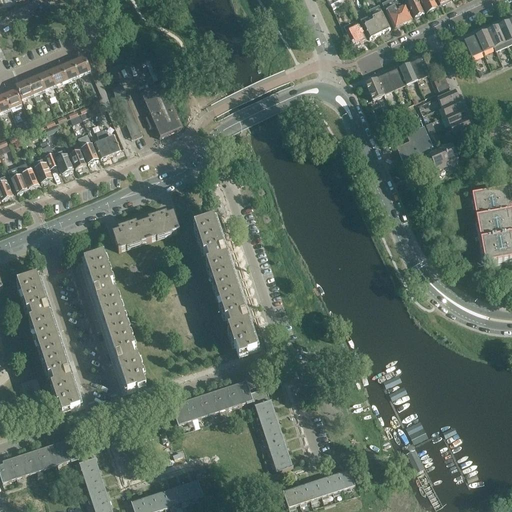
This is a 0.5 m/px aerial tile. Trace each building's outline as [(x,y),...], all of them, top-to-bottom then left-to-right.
[(403,0),(407,6),(414,20),(415,20),(417,20),(419,19),(420,17),(424,15),(416,0),(403,0)] [(418,0),(419,0),(426,15),(437,10),(432,0),(418,0)] [(382,6),(394,31),(403,26),(396,12),(393,5),(391,2),(382,6)] [(397,3),(393,5),(396,12),(403,26),(412,22),(405,8),(400,10),(397,3)] [(369,13),(373,22),(380,36),(384,34),(386,35),(388,34),(389,32),(390,31),(384,17),(379,8),(369,13)] [(380,36),(373,22),(371,17),(360,22),(369,41),(371,41),(373,41),(375,40),(376,38),(380,36)] [(501,28),(498,29),(505,44),(511,41),(511,30),(509,24),(501,27),(501,26),(500,27),(501,28)] [(347,41),(350,40),(354,48),(356,47),(358,48),(360,47),(360,45),(366,42),(358,26),(354,27),(355,30),(344,35),(347,41)] [(495,30),(487,34),(494,49),(505,44),(498,29),(495,30),(495,29),(494,29),(495,30)] [(479,37),(476,39),(483,54),(494,49),(487,34),(479,37),(479,36),(478,36),(479,37)] [(483,54),(476,39),(473,40),(473,39),(472,39),(473,40),(464,43),(472,60),(472,59),(483,54)] [(90,57),(93,64),(99,62),(96,55),(90,57)] [(85,59),(73,64),(79,78),(91,74),(85,59)] [(418,64),(410,67),(417,83),(428,78),(428,79),(429,79),(421,62),(418,64),(418,63),(418,64)] [(73,64),(62,69),(68,83),(79,78),(73,64)] [(402,71),(399,72),(406,88),(417,83),(410,67),(402,71),(402,70),(401,70),(402,71)] [(62,69),(50,74),(56,88),(68,83),(62,69)] [(396,73),(388,77),(395,93),(406,88),(399,72),(396,73),(396,72),(395,72),(396,73)] [(50,74),(39,79),(45,93),(56,88),(50,74)] [(380,81),(377,82),(384,97),(395,93),(388,77),(380,80),(380,79),(379,79),(380,81)] [(39,79),(27,83),(33,98),(45,93),(39,79)] [(384,97),(377,82),(374,83),(374,82),(373,82),(374,83),(366,87),(373,104),(373,103),(373,102),(384,97)] [(33,98),(27,83),(16,88),(22,102),(33,98)] [(139,95),(149,118),(145,120),(150,131),(154,129),(160,141),(183,131),(162,85),(139,95)] [(112,91),(115,101),(131,142),(142,137),(122,87),(112,91)] [(437,100),(441,109),(459,102),(455,92),(437,100)] [(16,93),(5,97),(11,112),(22,107),(16,93)] [(5,97),(0,99),(0,116),(11,112),(5,97)] [(441,109),(446,119),(463,111),(459,102),(441,109)] [(446,119),(450,128),(467,120),(463,111),(446,119)] [(95,118),(92,112),(81,117),(83,122),(95,118)] [(467,120),(450,128),(454,137),(471,130),(467,120)] [(67,122),(59,125),(59,126),(56,127),(59,134),(72,128),(69,121),(67,122)] [(56,128),(51,130),(45,132),(48,139),(59,135),(56,128)] [(396,150),(408,177),(428,168),(426,164),(431,162),(436,173),(459,163),(452,148),(430,157),(428,151),(422,154),(416,142),(427,137),(424,129),(406,136),(406,138),(407,137),(409,142),(410,144),(396,150)] [(82,135),(88,150),(82,152),(89,167),(91,167),(93,166),(94,165),(98,163),(92,148),(93,148),(91,142),(87,133),(82,135)] [(111,158),(105,143),(101,134),(96,135),(100,145),(95,147),(101,162),(102,161),(103,162),(106,161),(107,160),(111,158)] [(105,143),(111,158),(115,156),(117,157),(119,156),(120,154),(121,154),(115,139),(109,141),(107,137),(103,139),(105,143)] [(40,146),(46,160),(54,157),(48,143),(40,146)] [(76,155),(69,158),(75,173),(77,172),(78,173),(81,172),(82,170),(86,168),(80,153),(82,153),(78,143),(73,145),(75,152),(76,155)] [(54,157),(57,163),(63,178),(64,177),(65,178),(68,177),(69,175),(73,174),(67,159),(64,153),(54,157)] [(54,157),(46,160),(49,166),(46,168),(46,167),(35,172),(41,187),(43,186),(44,187),(47,186),(47,184),(52,182),(48,172),(51,171),(58,168),(54,157)] [(25,164),(28,172),(34,169),(31,162),(25,164)] [(17,197),(18,196),(20,197),(23,196),(23,194),(28,192),(19,170),(15,171),(17,177),(19,176),(20,178),(11,182),(17,197)] [(29,192),(31,192),(34,191),(34,190),(39,187),(33,173),(22,177),(28,192),(29,192)] [(0,180),(0,198),(2,203),(4,202),(5,203),(7,202),(8,200),(13,198),(7,184),(5,179),(0,180)] [(511,261),(511,210),(508,188),(472,195),(485,267),(511,261)] [(174,216),(143,226),(149,244),(180,234),(174,216)] [(262,352),(229,252),(218,221),(194,229),(237,360),(262,352)] [(149,244),(143,226),(113,236),(119,254),(149,244)] [(147,390),(104,259),(80,267),(123,398),(147,390)] [(85,410),(63,342),(42,279),(18,287),(61,418),(85,410)] [(178,428),(253,404),(250,396),(247,385),(243,386),(244,388),(173,412),(172,412),(178,429),(179,429),(178,428)] [(253,404),(255,409),(270,404),(266,391),(250,396),(253,404)] [(252,410),(256,422),(274,416),(270,405),(271,404),(270,404),(255,409),(252,410)] [(256,422),(259,433),(278,427),(274,416),(256,422)] [(259,433),(263,444),(281,438),(278,427),(259,433)] [(263,444),(267,455),(285,449),(281,438),(263,444)] [(77,461),(75,454),(71,442),(68,444),(69,446),(0,468),(0,478),(3,487),(3,486),(77,461)] [(75,454),(77,461),(79,467),(95,462),(91,449),(75,454)] [(267,455),(270,466),(289,460),(285,449),(267,455)] [(289,460),(270,466),(274,477),(293,471),(293,470),(292,470),(289,460)] [(79,467),(83,478),(98,473),(95,463),(95,462),(79,467)] [(83,478),(87,489),(102,484),(98,473),(83,478)] [(350,474),(339,478),(344,493),(355,489),(350,473),(349,473),(350,474)] [(339,478),(328,482),(333,497),(344,493),(339,478)] [(328,482),(317,485),(322,500),(333,497),(328,482)] [(87,489),(90,500),(106,495),(102,484),(87,489)] [(197,485),(187,488),(192,504),(203,500),(198,484),(197,484),(197,485)] [(317,485),(306,489),(311,504),(322,500),(317,485)] [(187,488),(176,492),(181,507),(192,504),(187,488)] [(306,489),(295,493),(299,508),(311,504),(306,489)] [(176,492),(165,496),(170,511),(181,507),(176,492)] [(299,508),(295,493),(284,496),(284,494),(283,495),(288,511),(299,508)] [(90,500),(94,511),(109,506),(106,495),(90,500)] [(165,496),(153,499),(157,511),(167,511),(170,511),(165,496)] [(157,511),(153,499),(142,503),(145,511),(157,511)] [(145,511),(142,503),(132,507),(132,506),(131,506),(133,511),(145,511)]
